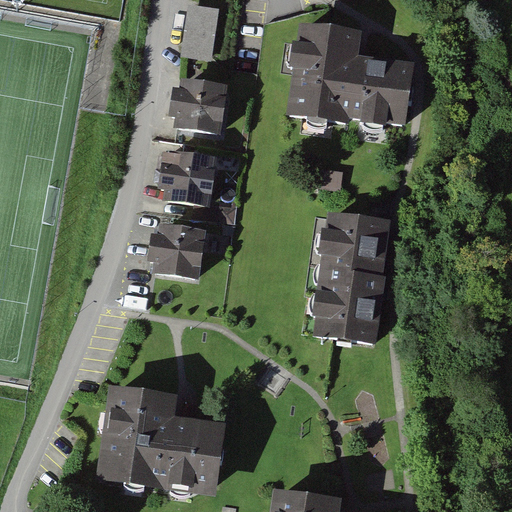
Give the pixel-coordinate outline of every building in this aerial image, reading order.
[(221,1),(191,0),(183,0),(181,61),(219,63),(221,1)] [(359,40),(303,32),(291,115),(401,131),(410,71),(356,64),(359,40)] [(232,99),(171,87),(161,135),(223,147),(232,99)] [(212,158),(159,152),(154,204),(207,209),(212,158)] [(388,226),(315,217),(302,332),(374,341),(388,226)] [(214,225),(151,218),(144,274),(208,281),(214,225)] [(230,412),(97,391),(83,480),(216,501),(230,412)] [(342,511),(345,501),(267,490),(264,511),(342,511)]
